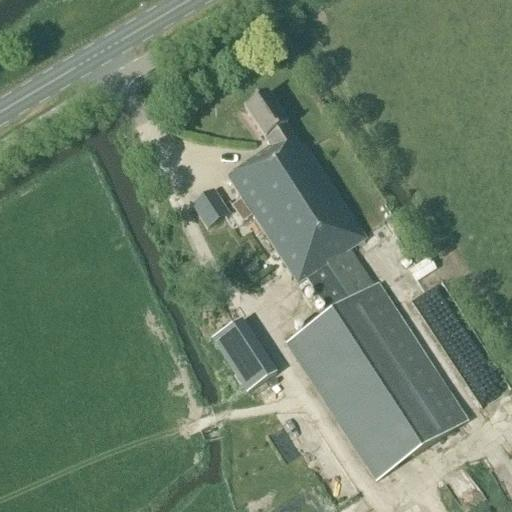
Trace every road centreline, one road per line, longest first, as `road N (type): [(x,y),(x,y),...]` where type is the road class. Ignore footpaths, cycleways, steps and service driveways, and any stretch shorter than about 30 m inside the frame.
road 1 (unclassified): [(0,154),(251,0)]
road 2 (primary): [(0,112),(190,0)]
